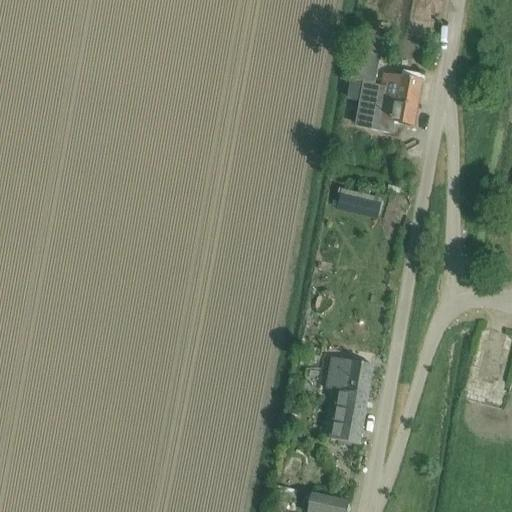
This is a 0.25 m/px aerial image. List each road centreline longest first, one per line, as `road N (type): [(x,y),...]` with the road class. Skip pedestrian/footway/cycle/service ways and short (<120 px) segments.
road 1 (unclassified): [(374,501),(446,75)]
road 2 (unclassified): [(374,501),(454,289)]
road 3 (unclassified): [(454,289),(446,75)]
